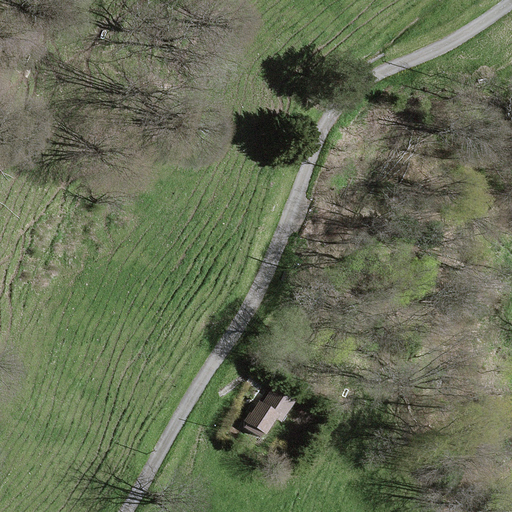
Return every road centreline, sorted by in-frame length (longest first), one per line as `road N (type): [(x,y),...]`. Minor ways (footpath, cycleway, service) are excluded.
road 1 (track): [(311,162),(259,291),(120,511)]
road 2 (unclassified): [(344,100),(383,70),(511,10)]
